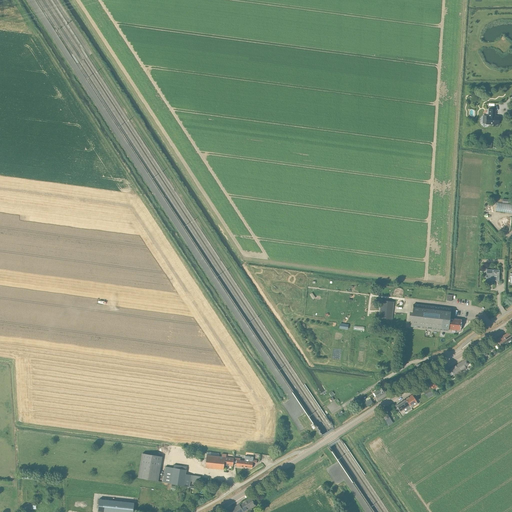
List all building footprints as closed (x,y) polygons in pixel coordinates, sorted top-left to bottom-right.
[(495,117),(495,110),(488,109),(488,116),(486,116),(486,124),(498,125),(499,117),(495,117)] [(486,281),(492,281),(499,281),(499,270),(486,270),(486,281)] [(379,317),(392,319),(394,301),(381,300),(379,317)] [(411,327),(448,331),(448,329),(460,331),(461,320),(449,318),(450,309),(413,304),(411,327)] [(509,332),(503,336),(507,342),(511,340),(511,339),(510,337),(511,336),(509,332)] [(497,340),(495,341),(497,343),(498,342),(500,344),(502,342),(503,345),(507,342),(503,336),(497,340)] [(452,371),(448,374),(450,376),(453,374),(454,376),(466,368),(465,367),(468,365),(467,363),(465,359),(450,369),(452,371)] [(437,386),(433,380),(429,383),(433,389),(437,386)] [(376,395),(375,396),(378,400),(387,395),(384,390),(386,389),(384,386),(380,389),(378,390),(380,393),(376,395)] [(426,391),(423,392),(426,397),(427,398),(433,395),(434,394),(430,388),(429,389),(426,391)] [(411,395),(399,403),(396,405),(400,410),(401,409),(402,411),(404,410),(406,412),(415,406),(413,403),(416,401),(411,395)] [(370,399),(364,403),(366,407),(373,403),(370,399)] [(207,452),(205,467),(223,469),(224,465),(233,466),(233,461),(236,461),(236,466),(241,467),(252,468),(252,463),(253,463),(256,463),(257,462),(257,460),(253,460),(253,457),(245,456),(245,461),(240,460),(240,458),(234,457),(233,457),(233,458),(226,457),(226,456),(226,454),(224,454),(222,454),(222,457),(215,456),(215,453),(211,452),(207,452)] [(138,478),(158,481),(162,457),(142,453),(138,478)] [(163,482),(168,483),(189,487),(190,481),(200,483),(201,477),(185,474),(187,467),(174,465),(173,468),(165,467),(163,482)] [(239,504),(227,511),(245,511),(255,506),(251,498),(239,506),(239,504)] [(99,499),(98,511),(102,511),(133,511),(134,503),(99,499)]
